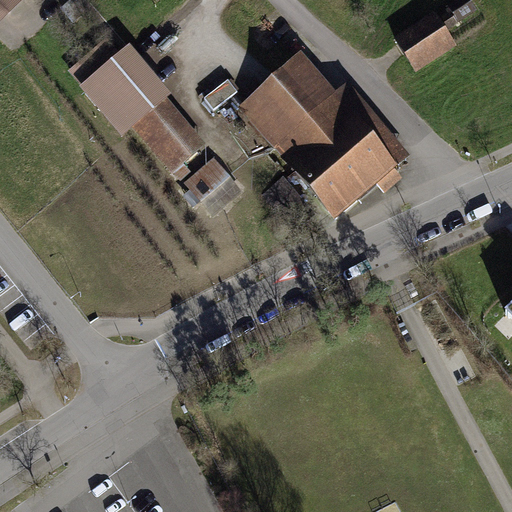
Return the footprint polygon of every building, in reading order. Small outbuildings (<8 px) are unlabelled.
[(0,0),(0,26),(26,0),(0,0)] [(475,11),(468,0),(463,0),(450,9),(453,12),(459,21),(475,11)] [(453,12),(438,21),(446,35),(461,25),(459,21),(453,12)] [(438,21),(435,17),(397,41),(399,44),(405,54),(417,72),(455,47),(446,35),(438,21)] [(107,40),(69,72),(82,88),(121,56),(107,40)] [(172,98),(130,48),(121,56),(82,88),(80,90),(122,140),(134,130),(168,101),(172,98)] [(337,94),(302,54),(238,109),(336,223),(378,187),(386,195),(404,180),(397,172),(413,158),(349,84),(337,94)] [(168,101),(134,130),(172,176),(207,147),(168,101)] [(216,160),(185,184),(212,218),(224,209),(243,194),(216,160)] [(283,178),(263,196),(296,234),(316,216),(283,178)]
